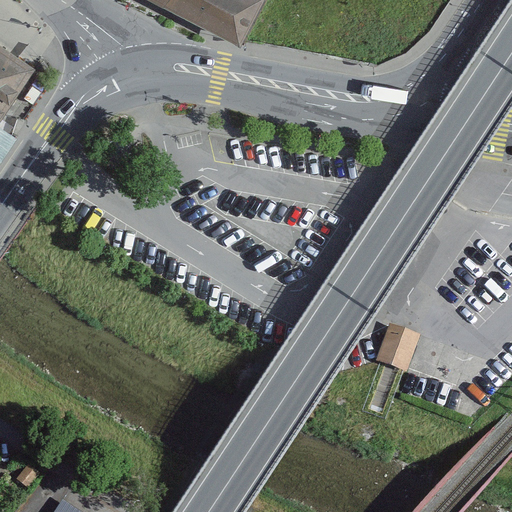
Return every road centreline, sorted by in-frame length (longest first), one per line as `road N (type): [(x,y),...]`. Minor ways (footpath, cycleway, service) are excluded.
road 1 (primary): [(511,53),(208,511)]
road 2 (secondary): [(397,112),(194,69),(138,73)]
road 3 (secondary): [(138,73),(73,110),(0,207)]
road 4 (secondary): [(480,0),(397,112)]
